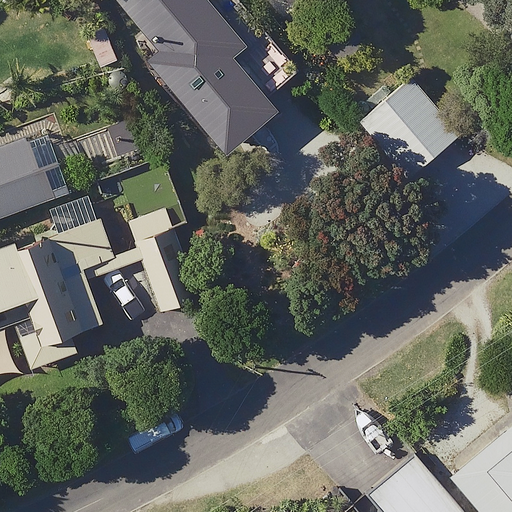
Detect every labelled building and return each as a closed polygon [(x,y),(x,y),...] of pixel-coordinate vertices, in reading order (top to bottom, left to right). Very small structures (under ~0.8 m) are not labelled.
[(242,47),(202,0),(112,0),(188,91),(242,47)] [(454,136),(403,77),(353,120),(404,179),(454,136)] [(0,216),(43,200),(21,142),(0,149),(0,216)] [(182,227),(159,163),(43,204),(51,228),(0,246),(0,372),(66,349),(62,337),(99,324),(79,271),(132,252),(154,313),(197,297),(173,231),(182,227)] [(511,511),(511,413),(443,472),(476,511),(511,511)] [(463,511),(412,452),(362,494),(377,511),(463,511)]
